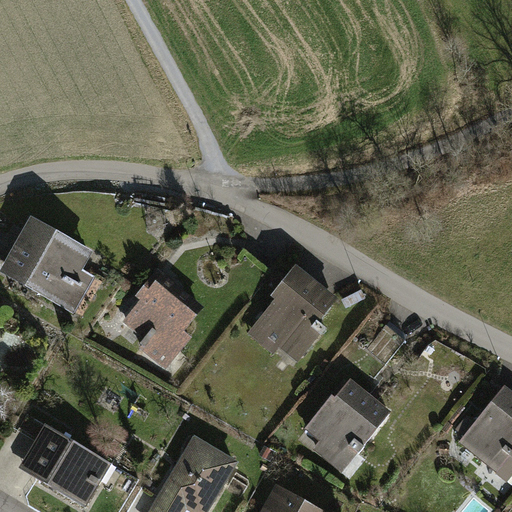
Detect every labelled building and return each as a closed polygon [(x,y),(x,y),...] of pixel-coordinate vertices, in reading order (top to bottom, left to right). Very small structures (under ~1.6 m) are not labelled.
[(90,248),(28,214),(0,265),(0,269),(73,309),(92,274),(80,267),(90,248)] [(272,296),(243,334),(269,354),(276,346),(294,360),(322,324),(315,319),(334,294),(292,261),(268,292),(272,296)] [(201,303),(157,271),(146,286),(142,283),(134,294),(139,298),(121,323),(140,337),(133,347),(163,368),(187,334),(181,330),(201,303)] [(386,410),(345,379),(335,393),(331,390),(301,430),(314,439),(308,447),(347,476),(361,457),(354,452),(386,410)] [(511,391),(504,385),(457,441),(504,480),(511,470),(511,391)] [(109,463),(42,423),(16,466),(83,506),(109,463)] [(205,511),(235,460),(190,434),(145,511),(181,511),(184,508),(190,511),(205,511)] [(255,511),(326,511),(271,483),(255,511)]
